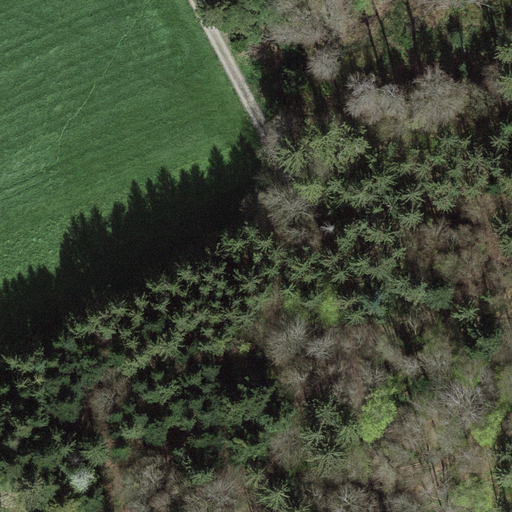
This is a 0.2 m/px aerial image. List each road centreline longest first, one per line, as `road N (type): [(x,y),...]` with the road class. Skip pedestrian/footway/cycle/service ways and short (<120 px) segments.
road 1 (track): [(198,0),(293,198),(387,511)]
road 2 (track): [(293,198),(0,377)]
